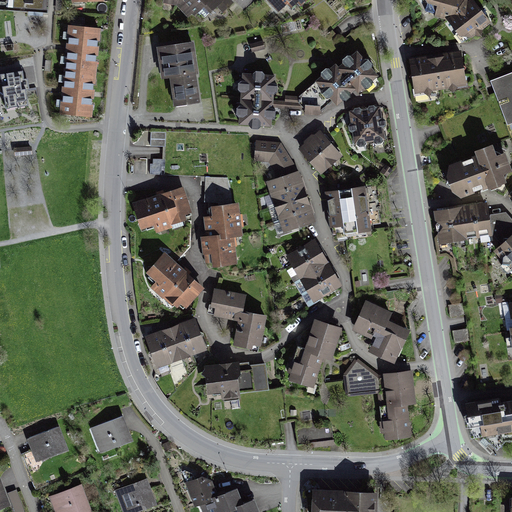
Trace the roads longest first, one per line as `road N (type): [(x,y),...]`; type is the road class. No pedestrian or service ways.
road 1 (residential): [(112,177),(121,328),(151,402),(178,431),(214,451),(292,464)]
road 2 (residential): [(342,313),(316,316),(256,359),(236,356),(204,320),(196,191),(189,183),(112,177)]
road 3 (residential): [(290,140),(348,291),(342,313)]
road 4 (residential): [(118,124),(290,140)]
road 5 (residential): [(292,464),(379,465),(451,439)]
road 6 (residential): [(440,362),(416,207)]
road 7 (residential): [(342,313),(358,349),(384,367),(440,362)]
road 8 (residential): [(130,0),(118,124)]
